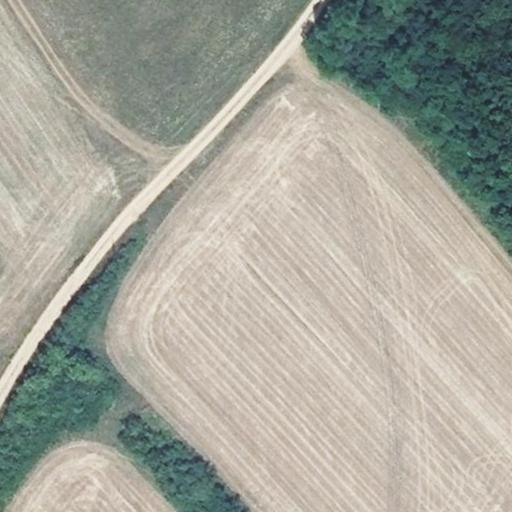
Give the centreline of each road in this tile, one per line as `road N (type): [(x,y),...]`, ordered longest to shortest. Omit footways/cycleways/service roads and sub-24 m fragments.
road 1 (track): [(323,0),(60,292),(0,383)]
road 2 (track): [(15,0),(144,196)]
